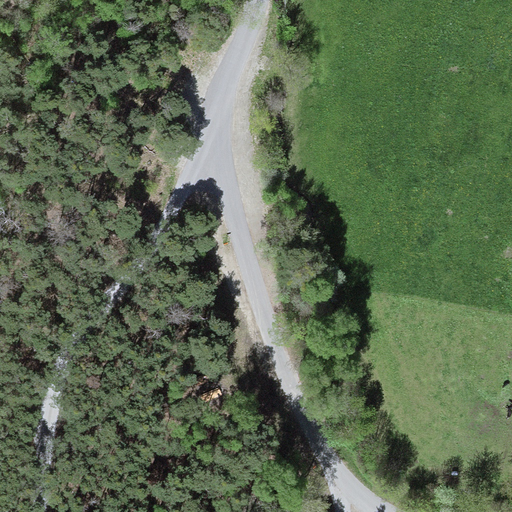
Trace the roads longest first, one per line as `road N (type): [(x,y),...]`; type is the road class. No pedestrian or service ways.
road 1 (residential): [(242,0),(202,147),(305,430),(377,511)]
road 2 (track): [(202,147),(53,378),(35,511)]
